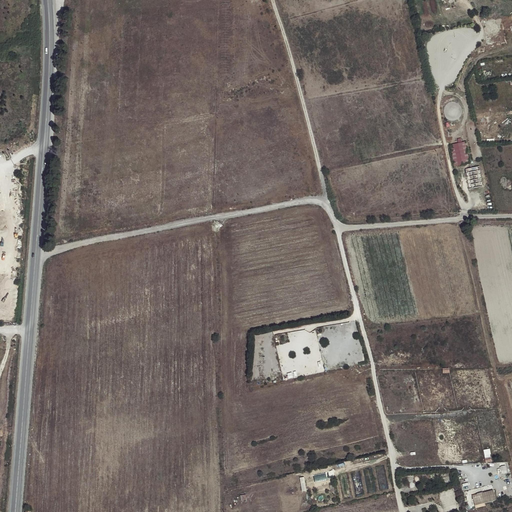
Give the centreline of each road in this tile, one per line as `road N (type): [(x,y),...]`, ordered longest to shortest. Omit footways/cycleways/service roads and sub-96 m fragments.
road 1 (unclassified): [(36,253),(319,197),(337,227)]
road 2 (track): [(218,216),(221,511)]
road 3 (primary): [(36,253),(48,0)]
road 4 (unclassified): [(337,227),(393,469)]
road 5 (track): [(511,441),(458,219)]
road 6 (track): [(319,197),(325,189),(273,0)]
road 7 (primary): [(15,511),(30,329)]
road 8 (unclassified): [(337,227),(511,216)]
